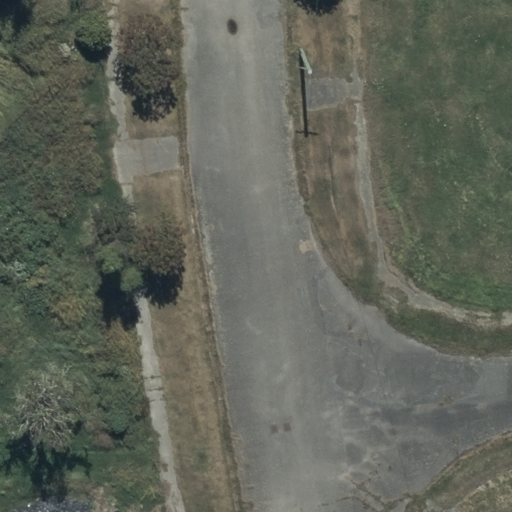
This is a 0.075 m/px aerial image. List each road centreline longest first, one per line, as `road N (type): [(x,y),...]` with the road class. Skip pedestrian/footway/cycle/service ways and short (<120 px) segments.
road 1 (track): [(241,0),(244,88),(300,511)]
road 2 (track): [(288,435),(511,396)]
